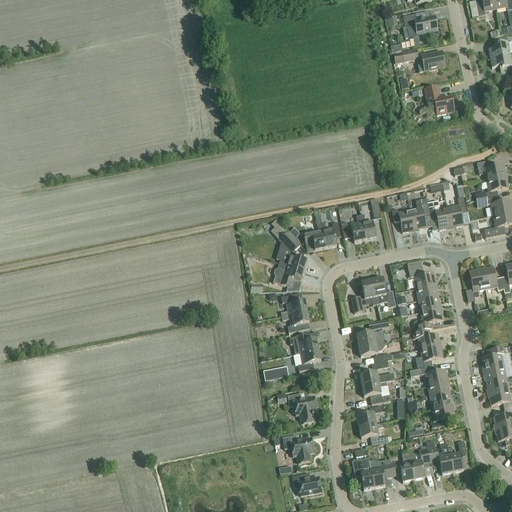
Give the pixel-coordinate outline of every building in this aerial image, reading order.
[(484,14),(495,11),(492,0),(480,0),(481,1),(475,2),(478,18),(484,17),(484,14)] [(511,11),(511,7),(510,0),(508,0),(505,1),(504,0),(492,0),(495,11),(506,9),(507,13),(511,11)] [(416,37),(437,32),(434,19),(416,22),(415,16),(402,19),(405,30),(414,28),(416,37)] [(396,18),(395,18),(384,21),(386,30),(398,27),(396,18)] [(507,29),(505,29),(499,30),(501,37),(508,36),(507,29)] [(489,61),(509,57),(509,54),(511,52),(511,43),(507,45),(506,39),(493,41),(495,50),(487,51),(489,61)] [(417,61),(416,52),(393,57),(395,66),(417,61)] [(420,58),(422,66),(417,67),(419,75),(444,70),(441,54),(420,58)] [(511,69),(509,57),(489,61),(491,70),(499,69),(500,77),(511,74),(511,69)] [(405,90),(411,89),(410,80),(403,81),(405,90)] [(436,118),(454,114),(451,100),(443,101),(442,97),(439,98),(437,88),(424,91),(428,111),(435,110),(436,118)] [(484,176),(486,182),(506,178),(503,166),(489,169),(488,163),(476,165),(479,177),(484,176)] [(455,181),(461,180),(459,170),(453,171),(455,181)] [(474,195),(476,203),(498,199),(496,193),(508,190),(506,178),(486,182),(488,194),(484,195),(484,193),(474,195)] [(452,184),(432,185),(433,192),(452,191),(452,184)] [(446,210),(451,230),(463,228),(460,216),(466,215),(463,199),(457,200),(458,208),(446,210)] [(490,206),(493,218),(511,214),(511,210),(510,202),(499,204),(498,199),(476,203),(477,210),(487,208),(487,207),(490,206)] [(429,217),(427,205),(426,201),(416,203),(417,211),(410,213),(414,233),(426,230),(423,218),(429,217)] [(451,230),(446,210),(440,211),(438,203),(427,205),(429,217),(430,222),(436,221),(438,233),(451,230)] [(378,207),(371,208),(374,222),(381,220),(378,207)] [(414,233),(410,213),(398,215),(397,212),(391,213),(393,225),(399,223),(402,235),(414,233)] [(511,214),(493,218),(495,230),(483,233),(485,241),(505,237),(504,229),(511,226),(511,214)] [(359,217),(364,243),(375,240),(372,222),(365,223),(363,216),(359,217)] [(354,245),(364,243),(359,217),(355,218),(357,225),(350,227),(352,239),(354,245)] [(320,225),(325,251),(336,248),(334,241),(340,239),(337,225),(331,226),(332,230),(326,231),(324,224),(320,225)] [(347,224),(342,226),(345,240),(350,239),(347,224)] [(320,225),(316,226),(317,233),(303,236),(305,246),(312,244),(314,253),(325,251),(320,225)] [(294,229),(289,234),(294,241),(300,235),(294,229)] [(279,262),(278,266),(303,274),(306,263),(294,259),(296,254),(294,253),(295,251),(300,247),(294,241),(289,234),(288,234),(279,242),(281,244),(279,251),(276,261),(279,262)] [(415,291),(435,287),(433,275),(421,278),(420,272),(422,272),(421,264),(407,267),(409,280),(413,280),(415,291)] [(509,287),(511,286),(511,265),(504,267),(507,279),(501,280),(503,292),(504,296),(510,295),(509,287)] [(303,274),(278,266),(277,270),(275,272),(274,276),(275,278),(273,285),(291,290),(294,282),(300,284),(303,274)] [(503,292),(501,280),(495,281),(493,269),(481,272),(485,292),(496,289),(497,293),(503,292)] [(478,293),(485,292),(481,272),(469,274),(474,300),(479,299),(478,293)] [(385,295),(382,280),(371,283),(376,307),(387,305),(388,310),(395,309),(392,293),(385,295)] [(372,308),(376,307),(371,283),(360,285),(364,302),(371,300),(372,308)] [(415,291),(418,303),(438,299),(435,287),(415,291)] [(298,304),(297,296),(280,299),(282,306),(287,305),(287,306),(286,307),(287,314),(280,315),(281,319),(306,314),(304,303),(298,304)] [(396,299),(397,307),(406,305),(405,297),(396,299)] [(354,315),(362,314),(359,299),(351,301),(354,315)] [(420,315),(440,311),(438,299),(418,303),(420,315)] [(413,325),(414,334),(424,333),(429,332),(432,331),(431,325),(442,323),(440,311),(420,315),(421,321),(416,322),(413,325)] [(478,320),(490,317),(488,311),(476,314),(478,320)] [(309,325),(306,314),(281,319),(282,323),(289,322),(290,328),(287,329),(288,335),(302,333),(301,326),(309,325)] [(369,333),(388,329),(387,323),(368,326),(369,333)] [(358,348),(384,343),(383,337),(385,336),(384,332),(379,333),(379,334),(373,335),(373,334),(356,337),(358,348)] [(417,340),(420,352),(440,348),(437,336),(430,338),(429,332),(424,333),(414,334),(412,335),(414,341),(417,340)] [(308,343),(307,337),(289,341),(290,347),(293,346),(294,357),(300,356),(318,352),(316,342),(308,343)] [(384,343),(358,348),(360,359),(377,356),(377,354),(381,353),(385,347),(384,343)] [(419,365),(420,371),(432,369),(431,363),(442,360),(440,348),(420,352),(422,364),(419,365)] [(510,367),(508,355),(510,355),(509,349),(491,352),(492,358),(481,360),(483,372),(503,368),(510,367)] [(320,363),(318,352),(300,356),(302,367),(297,368),(299,374),(313,371),(312,365),(320,363)] [(375,365),(387,363),(391,363),(390,356),(374,359),(375,365)] [(387,363),(375,365),(371,366),(372,373),(388,370),(387,363)] [(483,372),(486,384),(506,380),(503,368),(483,372)] [(286,369),(273,371),(275,381),(288,378),(286,369)] [(427,388),(447,384),(444,372),(433,374),(432,369),(420,371),(421,377),(425,376),(427,388)] [(361,389),(386,384),(385,384),(395,382),(393,375),(377,378),(376,374),(359,378),(361,389)] [(508,392),(507,385),(510,385),(511,386),(511,385),(511,378),(506,380),(486,384),(488,396),(508,392)] [(386,384),(361,389),(363,399),(369,398),(371,407),(390,403),(389,397),(381,399),(380,396),(381,396),(379,389),(386,388),(386,384)] [(429,400),(449,396),(447,384),(427,388),(429,400)] [(502,406),(503,411),(511,409),(511,403),(510,404),(508,392),(488,396),(490,408),(502,406)] [(286,404),(285,395),(277,397),(278,406),(286,404)] [(299,402),(298,396),(287,398),(289,408),(291,409),(294,408),(295,418),(299,417),(301,427),(314,425),(312,415),(316,414),(313,399),(299,402)] [(432,412),(452,408),(449,396),(429,400),(432,412)] [(415,402),(413,403),(407,404),(408,410),(409,415),(417,413),(415,402)] [(358,430),(376,427),(374,416),(382,414),(381,408),(369,411),(370,416),(356,419),(358,430)] [(452,408),(432,412),(434,423),(431,424),(432,430),(444,428),(443,422),(454,420),(452,408)] [(511,409),(503,411),(504,417),(493,420),(495,432),(511,428),(511,409)] [(383,425),(376,427),(358,430),(361,441),(369,439),(371,448),(388,445),(387,439),(378,440),(377,431),(384,429),(383,425)] [(511,428),(495,432),(498,444),(504,442),(505,448),(510,447),(511,446),(511,428)] [(308,456),(313,455),(311,440),(297,443),(295,437),(282,440),(284,452),(291,450),(293,459),(297,458),(298,466),(310,464),(308,456)] [(451,450),(447,451),(452,475),(463,473),(460,459),(466,458),(463,444),(457,445),(459,456),(453,457),(451,450)] [(442,457),(437,458),(436,449),(427,451),(430,466),(439,464),(441,477),(452,475),(447,451),(447,447),(440,448),(442,457)] [(407,455),(413,483),(424,481),(421,467),(430,466),(427,451),(426,448),(420,449),(421,452),(419,453),(419,457),(415,458),(415,456),(413,454),(407,455)] [(401,456),(403,464),(401,468),(396,468),(395,464),(389,465),(392,479),(401,477),(402,485),(413,483),(407,455),(401,456)] [(374,491),(369,466),(368,461),(351,464),(354,480),(360,478),(363,493),(374,491)] [(369,466),(374,491),(385,489),(383,481),(392,479),(389,465),(389,463),(380,465),(381,471),(375,473),(373,466),(369,466)] [(300,499),(321,495),(318,480),(304,482),(303,477),(292,479),(294,491),(298,490),(300,499)]
